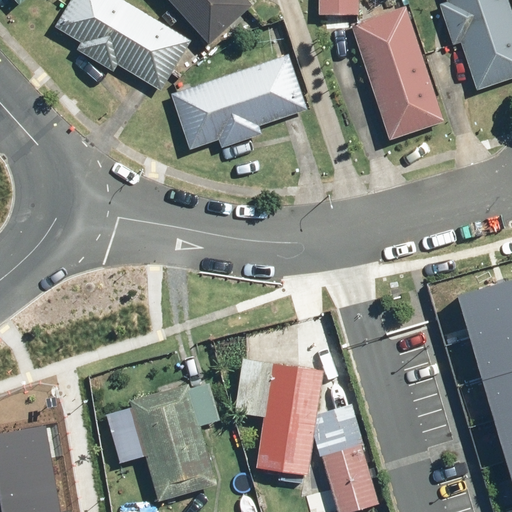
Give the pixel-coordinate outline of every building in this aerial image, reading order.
[(9,0),(19,11),(30,0),(9,0)] [(120,2),(116,0),(71,0),(53,31),(79,46),(75,53),(112,75),(116,68),(160,95),(190,44),(158,25),(159,23),(121,0),(120,2)] [(243,0),(163,0),(205,49),(251,9),(243,0)] [(359,0),(317,0),(317,18),(358,21),(359,0)] [(511,81),(511,20),(505,0),(443,0),(445,5),(438,8),(451,48),(459,46),(475,94),(511,81)] [(407,9),(350,27),(387,144),(444,126),(407,9)] [(288,58),(170,97),(188,152),(218,142),(220,150),(260,137),(258,129),(307,113),(288,58)] [(511,277),(453,295),(466,337),(511,323),(511,277)] [(511,323),(466,337),(478,378),(511,368),(511,323)] [(511,368),(478,378),(490,420),(511,413),(511,368)] [(255,467),(303,475),(319,377),(271,369),(255,467)] [(131,404),(156,500),(214,485),(188,389),(131,404)] [(511,413),(490,420),(502,462),(511,459),(511,413)] [(0,511),(60,511),(47,424),(0,431),(0,511)] [(360,445),(320,457),(337,511),(377,500),(360,445)] [(511,459),(502,462),(511,494),(511,459)]
